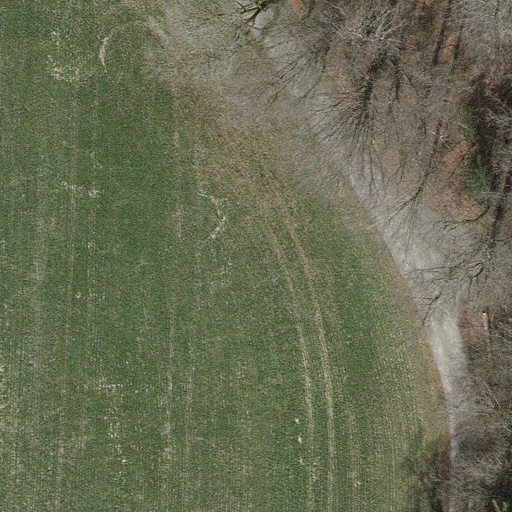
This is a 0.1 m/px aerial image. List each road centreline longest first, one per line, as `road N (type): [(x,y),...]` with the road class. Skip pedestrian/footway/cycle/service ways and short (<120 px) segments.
road 1 (track): [(455,511),(443,312),(386,205)]
road 2 (track): [(386,205),(318,74),(252,0)]
road 3 (track): [(511,262),(386,205)]
